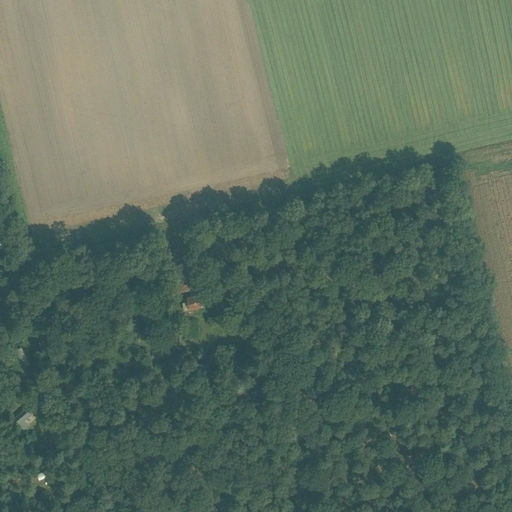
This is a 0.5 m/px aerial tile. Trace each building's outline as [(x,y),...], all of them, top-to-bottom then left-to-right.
[(188,301),(182,303),(184,310),(187,309),(188,310),(204,307),(201,293),(187,296),(188,301)] [(178,333),(163,336),(165,347),(180,345),(178,333)] [(15,351),(24,367),(29,364),(20,348),(15,351)] [(272,376),(263,367),(256,374),(265,383),(272,376)] [(23,429),(28,425),(25,420),(33,413),(27,407),(14,418),(23,429)] [(55,474),(53,468),(37,474),(39,480),(55,474)]
